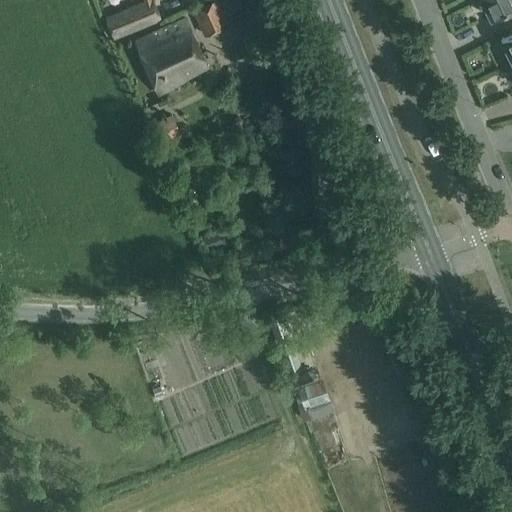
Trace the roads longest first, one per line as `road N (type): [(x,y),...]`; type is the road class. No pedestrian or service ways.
road 1 (unclassified): [(0,311),(167,310),(342,277)]
road 2 (unclassified): [(342,277),(315,124),(264,0)]
road 3 (primary): [(431,254),(327,0)]
road 4 (residential): [(511,216),(422,0)]
road 5 (primary): [(511,451),(431,254)]
